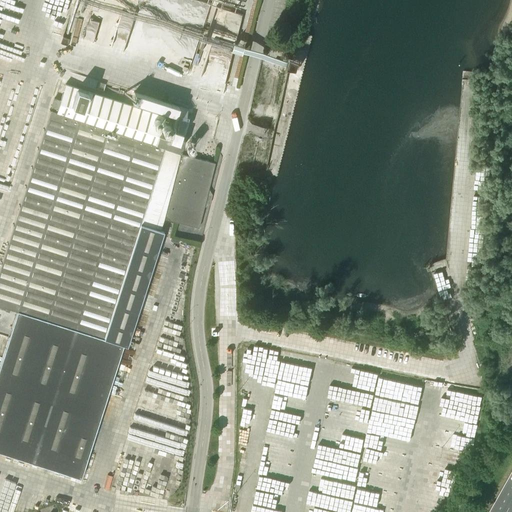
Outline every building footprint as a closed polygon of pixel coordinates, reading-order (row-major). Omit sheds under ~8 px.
[(0,16),(0,36),(15,42),(21,24),(0,16)] [(163,231),(160,230),(163,219),(198,227),(203,211),(204,207),(208,189),(215,163),(200,159),(180,154),(179,153),(183,138),(184,135),(169,130),(167,133),(166,136),(158,134),(164,116),(65,84),(61,99),(55,97),(51,108),(50,108),(0,267),(0,304),(17,310),(0,363),(0,452),(81,479),(123,349),(126,350),(163,231)] [(471,412),(472,406),(458,405),(457,416),(465,417),(465,411),(471,412)] [(406,452),(413,417),(369,409),(364,435),(368,444),(373,445),(370,439),(374,437),(369,436),(367,433),(370,432),(373,419),(391,422),(383,426),(395,428),(390,431),(388,439),(390,439),(390,443),(380,447),(406,452)] [(260,458),(257,471),(283,477),(286,465),(260,458)]
